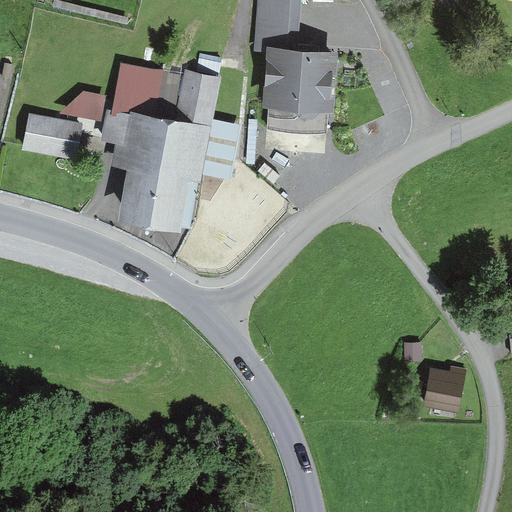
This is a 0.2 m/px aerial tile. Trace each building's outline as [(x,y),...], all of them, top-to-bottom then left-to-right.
[(299,4),(263,1),(259,53),(277,54),(271,128),(324,132),(330,57),(295,54),(299,4)] [(137,102),(114,203),(180,218),(195,150),(224,157),(233,116),(204,110),(214,66),(186,60),(175,110),(137,102)] [(71,125),(103,130),(108,103),(76,97),(71,125)] [(68,141),(73,112),(27,104),(22,133),(68,141)] [(461,372),(433,367),(427,401),(455,406),(461,372)]
